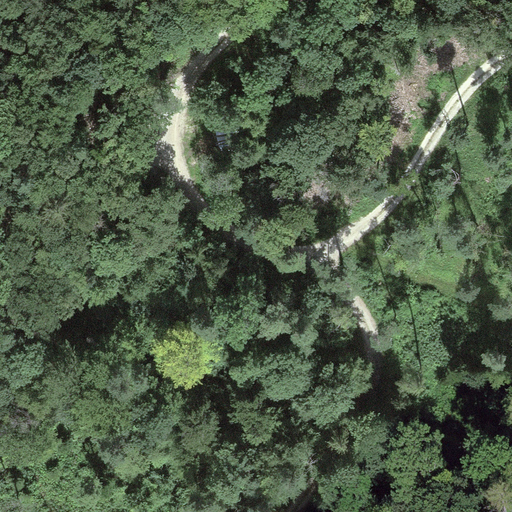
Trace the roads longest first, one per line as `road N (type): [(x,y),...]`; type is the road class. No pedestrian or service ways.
road 1 (track): [(321,259),(258,248),(223,230),(196,208),(172,157),(185,86),(209,49),(283,0)]
road 2 (track): [(511,43),(448,103),(379,220),(353,246),(321,259)]
road 3 (track): [(321,259),(358,311),(376,355),(367,397),(293,511)]
